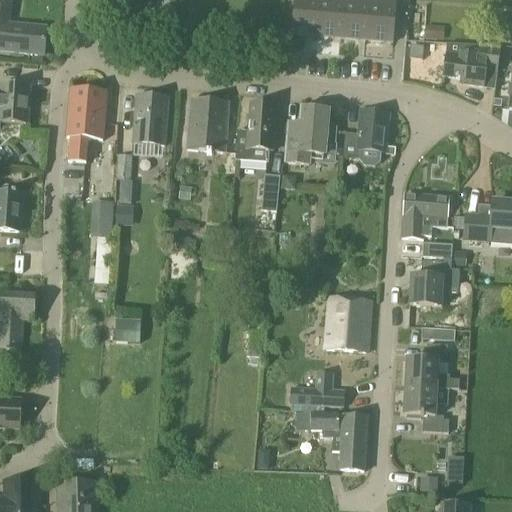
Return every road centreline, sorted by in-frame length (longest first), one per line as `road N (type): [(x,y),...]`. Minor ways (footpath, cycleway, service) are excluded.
road 1 (residential): [(62,469),(58,143),(61,87),(77,48)]
road 2 (residential): [(380,473),(395,182),(440,114)]
road 3 (residential): [(276,84),(118,71),(77,48)]
road 4 (residential): [(440,114),(393,98),(276,84)]
